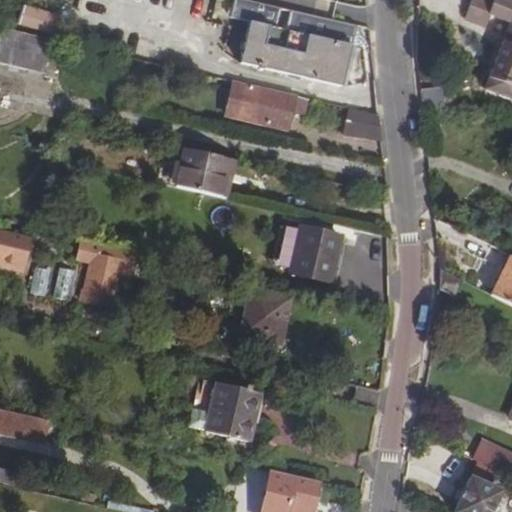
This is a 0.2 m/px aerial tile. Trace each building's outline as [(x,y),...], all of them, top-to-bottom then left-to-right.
[(242,0),(234,0),(230,18),(249,23),(239,64),(341,88),(356,26),(242,0)] [(511,4),(502,0),(495,0),(494,4),(483,0),(473,0),(464,21),(484,29),(489,16),(511,25),(485,91),(510,102),(511,96),(511,4)] [(21,7),(18,26),(60,32),(62,13),(21,7)] [(1,29),(0,33),(0,64),(43,75),(52,41),(1,29)] [(52,41),(43,78),(52,80),(61,42),(52,41)] [(234,83),(226,116),(285,130),(290,109),(302,112),(305,99),(234,83)] [(378,116),(357,111),(353,138),(386,143),(383,116),(378,116)] [(231,174),(234,162),(183,150),(175,188),(220,198),(226,173),(231,174)] [(225,199),(231,174),(226,173),(220,198),(225,199)] [(49,197),(61,200),(65,180),(54,177),(49,197)] [(341,238),(299,228),(289,275),(330,285),(341,238)] [(0,232),(0,267),(17,272),(25,238),(0,232)] [(23,273),(31,240),(25,238),(17,272),(23,273)] [(91,254),(81,304),(111,310),(119,273),(121,261),(91,254)] [(119,273),(129,276),(133,256),(123,254),(121,261),(119,273)] [(511,258),(510,258),(490,297),(511,307),(511,258)] [(58,270),(52,298),(68,301),(73,273),(58,270)] [(462,283),(439,271),(440,290),(454,298),(462,283)] [(151,294),(161,295),(165,274),(154,272),(151,294)] [(279,346),(290,300),(250,291),(239,337),(279,346)] [(260,395),(215,385),(208,414),(204,433),(248,444),(260,395)] [(208,414),(191,410),(187,429),(204,433),(208,414)] [(25,417),(0,411),(0,430),(21,436),(25,417)] [(511,455),(482,441),(472,462),(477,463),(496,473),(511,481),(511,455)] [(489,488),(496,473),(477,463),(453,511),(491,511),(500,493),(489,488)] [(0,468),(0,483),(27,487),(29,473),(0,468)] [(269,473),(259,511),(312,511),(319,485),(269,473)]
